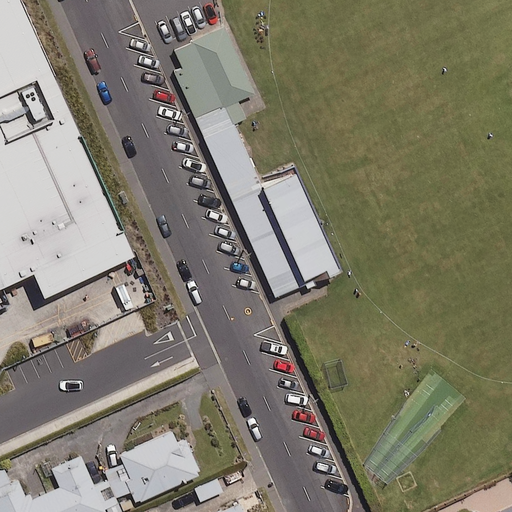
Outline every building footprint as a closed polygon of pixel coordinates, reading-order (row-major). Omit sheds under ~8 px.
[(0,275),(117,224),(18,0),(0,0),(0,296),(7,294),(0,277),(0,275)] [(250,90),(219,22),(166,45),(174,63),(166,67),(197,135),(230,119),(242,114),(234,97),(250,90)] [(230,119),(197,135),(269,294),(334,265),(288,165),(257,179),(230,119)] [(170,424),(117,449),(138,496),(197,470),(181,436),(176,438),(170,424)] [(93,511),(104,508),(79,451),(49,464),(57,483),(31,494),(29,488),(24,491),(17,475),(0,482),(0,511),(93,511)] [(245,511),(239,499),(209,511),(245,511)] [(511,511),(511,501),(486,511),(470,511),(467,511),(511,511)]
